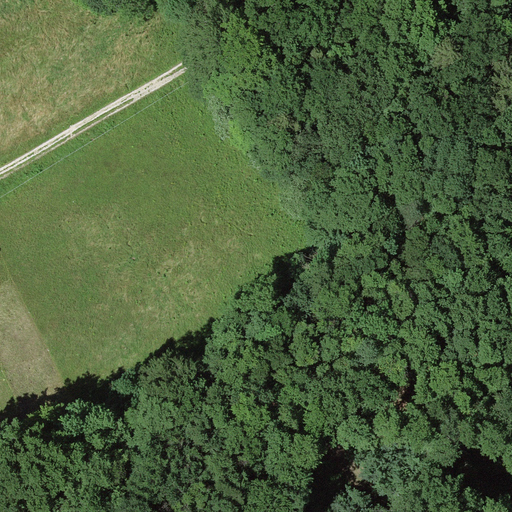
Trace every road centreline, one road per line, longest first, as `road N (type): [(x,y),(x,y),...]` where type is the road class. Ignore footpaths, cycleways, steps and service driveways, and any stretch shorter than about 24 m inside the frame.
road 1 (track): [(511,356),(327,433),(81,449),(0,466)]
road 2 (track): [(0,172),(291,0)]
